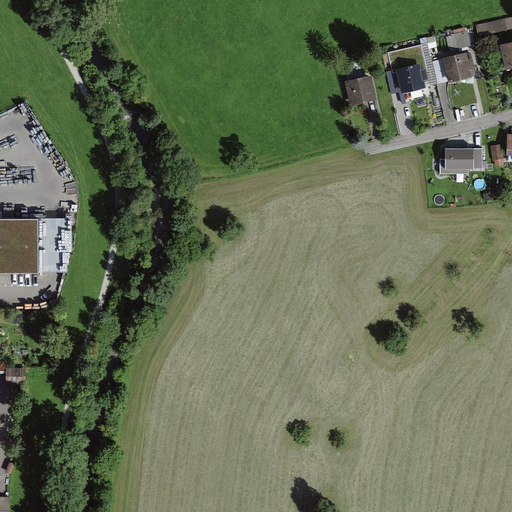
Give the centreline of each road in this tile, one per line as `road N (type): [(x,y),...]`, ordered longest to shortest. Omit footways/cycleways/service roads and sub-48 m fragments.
road 1 (track): [(40,0),(99,118),(117,183),(113,251),(64,436),(55,511)]
road 2 (residential): [(375,146),(511,114)]
